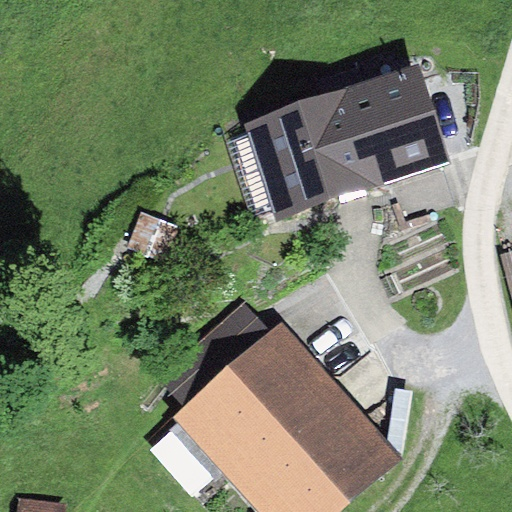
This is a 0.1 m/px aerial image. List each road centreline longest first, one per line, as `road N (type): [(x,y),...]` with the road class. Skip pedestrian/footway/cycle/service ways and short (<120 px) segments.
road 1 (track): [(511,75),(490,183),(486,293),(491,342),(511,386)]
road 2 (track): [(393,511),(491,342)]
